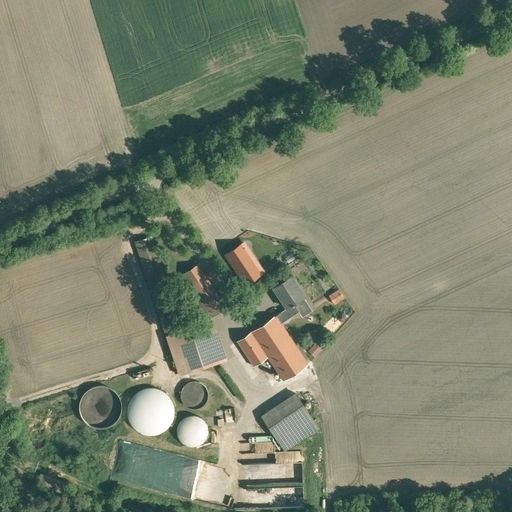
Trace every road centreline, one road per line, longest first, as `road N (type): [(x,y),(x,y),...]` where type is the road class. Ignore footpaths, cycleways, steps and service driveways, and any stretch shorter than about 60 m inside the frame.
road 1 (unclassified): [(511,15),(0,247)]
road 2 (track): [(179,511),(13,456),(0,395)]
